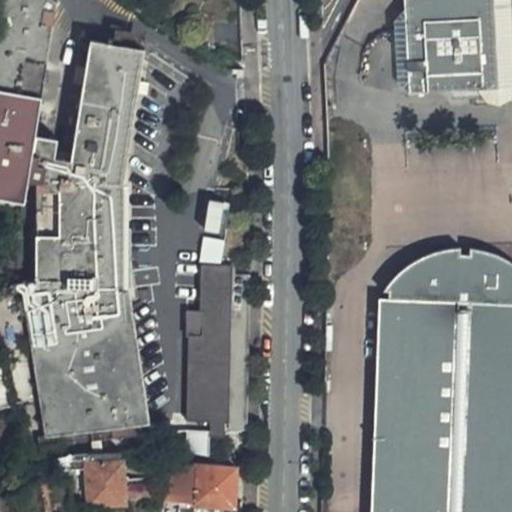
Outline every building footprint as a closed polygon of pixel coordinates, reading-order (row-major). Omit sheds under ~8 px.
[(0,0),(0,203),(27,208),(26,280),(20,281),(21,287),(3,289),(8,321),(27,319),(45,438),(90,430),(92,444),(115,440),(113,427),(144,422),(123,282),(123,180),(146,47),(91,39),(72,162),(34,157),(57,4),(49,0),(0,0)] [(501,87),(496,0),(405,0),(406,6),(410,92),(478,89),(501,87)] [(511,17),(511,0),(496,0),(501,87),(478,89),(488,104),(502,106),(511,103),(511,17)] [(410,92),(406,6),(395,19),(398,80),(410,92)] [(249,215),(235,215),(236,253),(249,253),(249,221),(249,215)] [(226,235),(227,219),(208,218),(207,234),(226,235)] [(401,301),(390,301),(383,300),(376,449),(379,449),(376,511),(511,511),(511,271),(509,270),(505,268),(501,266),(498,264),(495,262),(491,261),(487,259),(484,258),(483,257),(480,257),(479,264),(454,263),(455,255),(452,256),(450,256),(447,257),(443,258),(439,259),(436,261),(432,262),(428,264),(424,266),(419,268),(414,271),(410,274),(407,276),(404,279),(401,281),(401,301)] [(247,366),(249,280),(234,280),(234,264),(204,263),(203,310),(189,310),(188,334),(207,335),(206,376),(190,375),(188,419),(212,419),(211,434),(227,435),(227,431),(246,431),(247,408),(247,366)] [(125,500),(123,452),(84,455),(82,455),(69,459),(70,465),(89,464),(90,502),(112,501),(125,500)] [(241,511),(242,503),(236,504),(237,466),(171,467),(171,502),(197,502),(213,502),(214,507),(179,507),(178,511),(241,511)]
